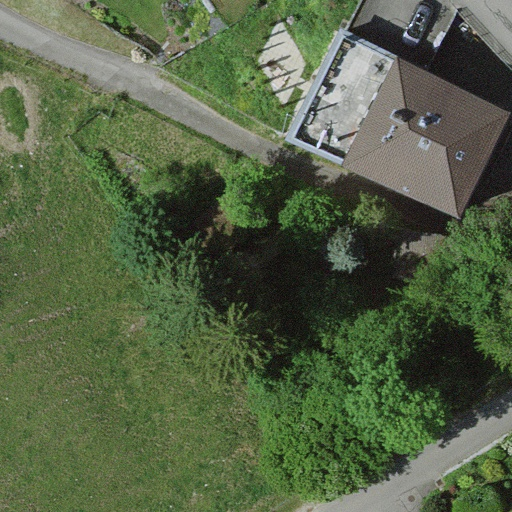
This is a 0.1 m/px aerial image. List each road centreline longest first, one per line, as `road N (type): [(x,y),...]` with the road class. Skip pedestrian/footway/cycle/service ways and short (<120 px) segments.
road 1 (residential): [(511,230),(453,229),(400,214),(0,25)]
road 2 (residential): [(511,408),(364,498)]
